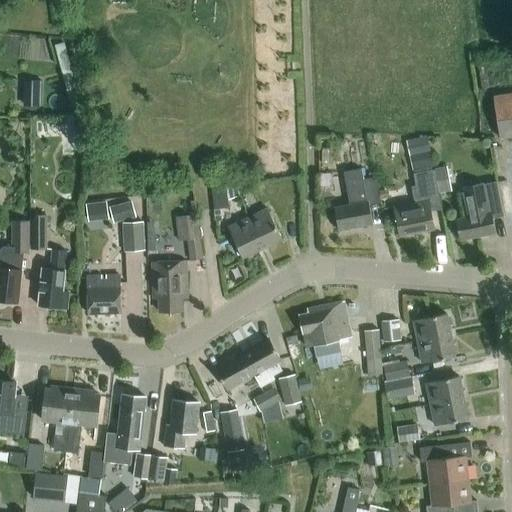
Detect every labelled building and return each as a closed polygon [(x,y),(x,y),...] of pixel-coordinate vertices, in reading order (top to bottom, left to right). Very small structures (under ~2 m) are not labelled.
[(44,79),(26,78),(24,103),(43,104),(44,79)] [(499,137),(511,135),(511,93),(493,96),(499,137)] [(71,118),(72,130),(84,129),(83,117),(71,118)] [(413,172),(434,168),(430,151),(409,155),(413,172)] [(369,205),(379,203),(374,177),(362,180),(359,168),(342,171),(349,205),(334,208),(338,230),(372,223),(369,205)] [(414,203),(394,207),(399,237),(434,230),(430,212),(441,210),(434,168),(413,172),(415,187),(411,187),(414,203)] [(494,232),(492,220),(503,217),(496,183),(483,185),(482,183),(462,187),(468,217),(456,220),(460,240),(494,232)] [(389,199),(387,191),(379,192),(380,201),(389,199)] [(147,194),(135,195),(138,220),(149,219),(147,194)] [(135,217),(131,202),(109,207),(113,222),(135,217)] [(247,218),(261,248),(281,239),(267,209),(247,218)] [(48,251),(48,215),(30,215),(30,251),(48,251)] [(202,259),(197,218),(176,220),(178,241),(186,240),(188,260),(202,259)] [(242,258),(261,248),(247,218),(227,228),(242,258)] [(0,250),(0,303),(18,305),(21,271),(20,271),(22,254),(30,254),(30,250),(30,221),(12,221),(11,247),(3,247),(0,250)] [(144,251),(143,222),(122,223),(123,252),(144,251)] [(62,293),(64,271),(63,271),(65,252),(52,251),(50,270),(42,269),(37,307),(60,310),(60,309),(66,310),(68,294),(62,293)] [(181,299),(187,299),(186,261),(152,263),(153,300),(158,300),(158,312),(182,311),(181,299)] [(88,316),(120,314),(118,276),(86,277),(88,316)] [(313,346),(351,338),(343,302),(306,310),(307,314),(299,316),(303,334),(310,333),(313,346)] [(418,342),(450,336),(446,314),(413,321),(418,342)] [(383,342),(399,341),(398,320),(381,322),(383,342)] [(382,374),(378,330),(364,331),(368,375),(382,374)] [(450,336),(418,342),(422,364),(454,357),(450,336)] [(242,355),(253,375),(280,360),(269,340),(242,355)] [(227,390),(253,375),(242,355),(216,371),(227,390)] [(409,376),(405,359),(382,364),(385,381),(409,376)] [(285,407),(301,403),(294,375),(278,379),(285,407)] [(430,405),(463,398),(458,377),(426,384),(430,405)] [(411,378),(383,384),(387,401),(415,395),(411,378)] [(297,382),(299,392),(308,390),(306,380),(297,382)] [(0,433),(24,436),(28,397),(13,395),(14,383),(0,381),(0,412),(2,412),(1,423),(0,422),(0,433)] [(65,452),(72,392),(72,389),(50,386),(50,390),(45,389),(42,422),(56,423),(53,451),(65,452)] [(72,392),(65,452),(78,453),(80,426),(95,428),(98,395),(94,395),(95,391),(72,389),(72,392)] [(264,395),(270,405),(281,400),(275,389),(264,395)] [(122,395),(117,432),(107,430),(106,446),(139,450),(145,398),(122,395)] [(260,411),(270,405),(264,395),(254,401),(260,411)] [(463,398),(430,405),(435,426),(467,420),(463,398)] [(196,434),(199,404),(172,401),(170,425),(167,425),(164,447),(184,450),(186,433),(196,434)] [(244,449),(237,409),(219,411),(226,452),(244,449)] [(214,430),(211,410),(202,411),(206,432),(214,430)] [(418,439),(416,424),(395,426),(397,442),(418,439)] [(44,445),(28,443),(25,469),(41,471),(44,445)] [(429,484),(468,480),(465,458),(471,457),(470,443),(419,448),(421,463),(427,462),(429,484)] [(397,466),(395,447),(382,448),(384,467),(397,466)] [(105,453),(91,451),(88,476),(102,478),(105,453)] [(380,452),(366,454),(368,468),(382,466),(380,452)] [(9,453),(8,468),(23,470),(24,454),(9,453)] [(151,456),(137,454),(135,472),(134,478),(129,478),(126,497),(131,498),(146,500),(147,488),(148,480),(151,456)] [(168,458),(151,456),(148,480),(165,483),(168,458)] [(177,470),(167,469),(167,471),(165,483),(165,485),(169,486),(173,486),(175,487),(176,487),(176,486),(178,471),(177,470)] [(80,477),(35,472),(31,498),(76,503),(80,477)] [(468,480),(429,484),(432,506),(426,507),(426,511),(477,511),(476,501),(470,502),(468,480)] [(347,488),(344,504),(355,506),(359,491),(347,488)] [(79,493),(77,509),(68,508),(67,511),(104,511),(106,497),(79,493)] [(114,511),(121,511),(124,509),(115,497),(108,502),(114,511)]
